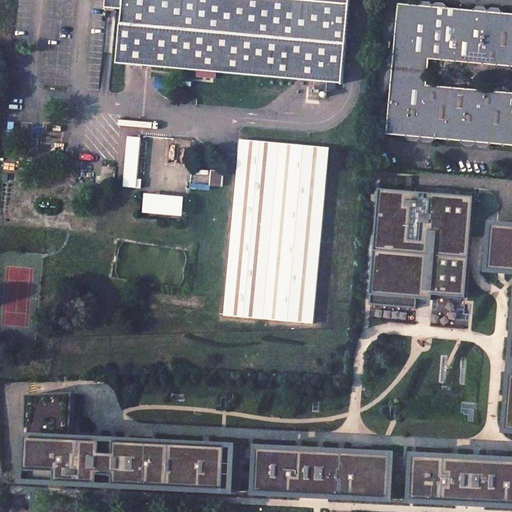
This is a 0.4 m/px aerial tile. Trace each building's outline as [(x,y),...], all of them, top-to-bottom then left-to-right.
[(106,0),(106,8),(123,9),(119,64),(343,83),(351,0),(106,0)] [(511,12),(399,2),(387,133),(511,144),(511,12)] [(126,137),(124,188),(139,188),(140,137),(126,137)] [(313,324),(330,148),(240,140),(224,316),(313,324)] [(223,186),(224,171),(211,170),(210,185),(223,186)] [(434,296),(467,299),(475,197),(379,189),(370,305),(417,309),(418,299),(433,301),(434,296)] [(184,197),(146,194),(144,213),(182,216),(184,197)] [(511,342),(505,434),(511,434),(511,223),(491,221),(487,273),(511,275),(511,342)] [(133,490),(239,496),(242,444),(119,438),(118,453),(104,452),(104,437),(75,436),(77,393),(30,395),(25,485),(103,489),(103,476),(117,476),(117,489),(133,490)] [(255,495),(397,502),(400,452),(258,445),(255,495)] [(411,503),(511,507),(511,457),(414,453),(411,503)]
